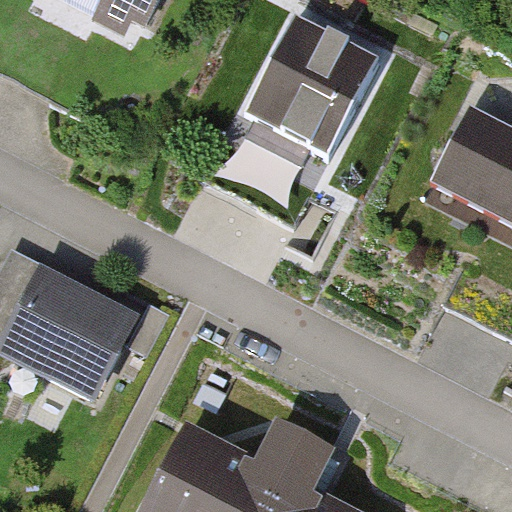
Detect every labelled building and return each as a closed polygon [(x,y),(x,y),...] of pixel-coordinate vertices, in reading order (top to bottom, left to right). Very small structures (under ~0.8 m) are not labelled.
[(39,0),(147,56),(177,0),(39,0)] [(395,77),(308,29),(253,125),(340,174),(395,77)] [(511,138),(474,120),(426,214),(511,256),(511,138)] [(141,324),(49,282),(6,374),(99,416),(141,324)] [(259,473),(190,438),(152,511),(335,511),(321,504),(339,468),(277,437),(259,473)]
